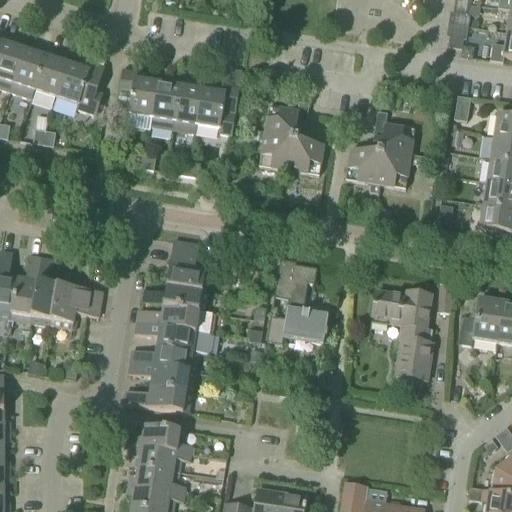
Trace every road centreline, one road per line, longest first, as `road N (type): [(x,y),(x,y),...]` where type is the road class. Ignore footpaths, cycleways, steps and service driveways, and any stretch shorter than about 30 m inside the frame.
road 1 (residential): [(329,511),(331,483),(249,468),(250,439),(119,416),(99,403)]
road 2 (residential): [(434,66),(372,53),(367,87),(262,71)]
road 3 (residential): [(99,403),(120,349),(138,211)]
road 4 (residential): [(138,211),(0,188)]
road 5 (residential): [(56,511),(58,445),(68,418),(99,403)]
road 6 (residential): [(451,511),(459,450),(511,411)]
road 7 (residential): [(119,43),(0,3)]
road 8 (residential): [(257,226),(138,211)]
